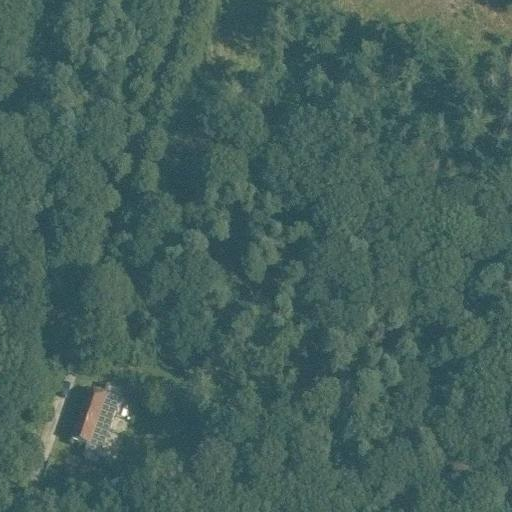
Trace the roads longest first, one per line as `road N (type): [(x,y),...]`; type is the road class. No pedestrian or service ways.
road 1 (track): [(165,511),(337,462),(511,364)]
road 2 (track): [(95,312),(197,0)]
road 3 (track): [(511,390),(397,511)]
